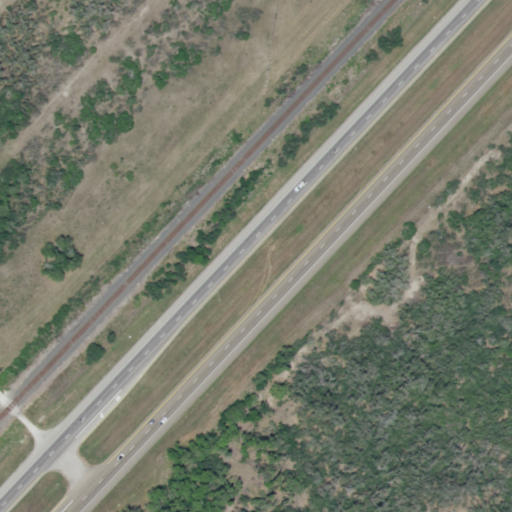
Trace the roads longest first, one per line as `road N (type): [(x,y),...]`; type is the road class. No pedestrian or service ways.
road 1 (trunk): [(488,0),(8,511)]
road 2 (trunk): [(81,511),(511,44)]
road 3 (track): [(107,485),(0,397)]
